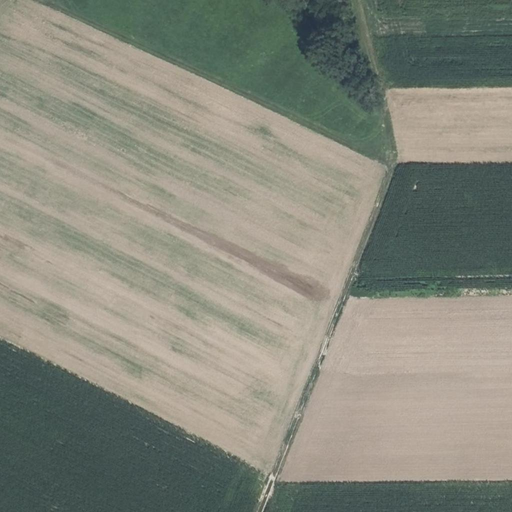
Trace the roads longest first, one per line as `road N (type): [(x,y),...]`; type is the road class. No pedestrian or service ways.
road 1 (track): [(261,511),(386,182),(381,103),(354,0)]
road 2 (track): [(68,0),(389,157)]
